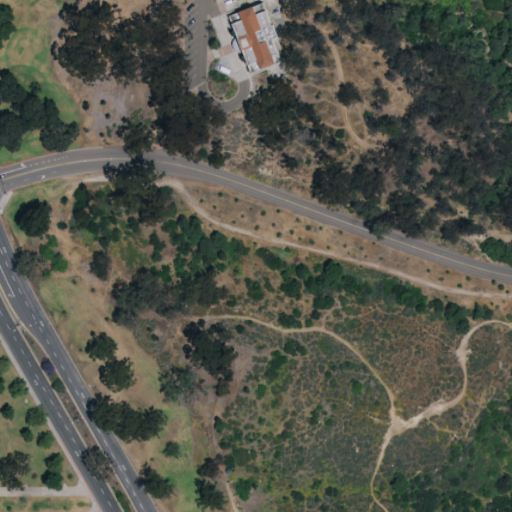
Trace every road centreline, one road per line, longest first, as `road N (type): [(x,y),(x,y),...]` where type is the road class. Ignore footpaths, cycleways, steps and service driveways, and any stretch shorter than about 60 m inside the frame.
road 1 (residential): [(0,182),(69,164),(143,161),(206,173),(511,276)]
road 2 (secondary): [(143,511),(44,338)]
road 3 (secondary): [(23,347),(113,511)]
